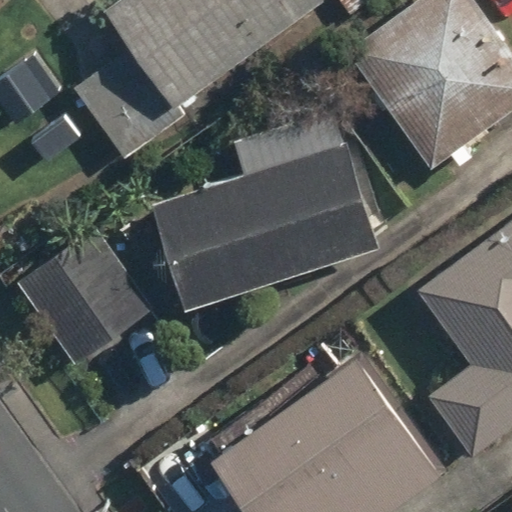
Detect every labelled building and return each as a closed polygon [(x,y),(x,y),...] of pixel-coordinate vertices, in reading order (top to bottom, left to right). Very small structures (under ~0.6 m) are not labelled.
[(324,0),(123,0),(144,31),(78,75),(130,153),(215,97),(204,80),(324,0)] [(511,22),(495,0),(404,0),(353,39),(442,157),(511,103),(511,22)] [(57,87),(32,50),(0,72),(0,89),(17,114),(57,87)] [(389,245),(357,131),(162,186),(194,301),(389,245)] [(511,211),(427,275),(483,350),(445,379),(492,442),(511,427),(511,211)] [(159,301),(106,217),(18,273),(72,357),(159,301)] [(350,511),(368,499),(378,511),(384,511),(455,457),(363,337),(222,445),(273,511),(350,511)]
